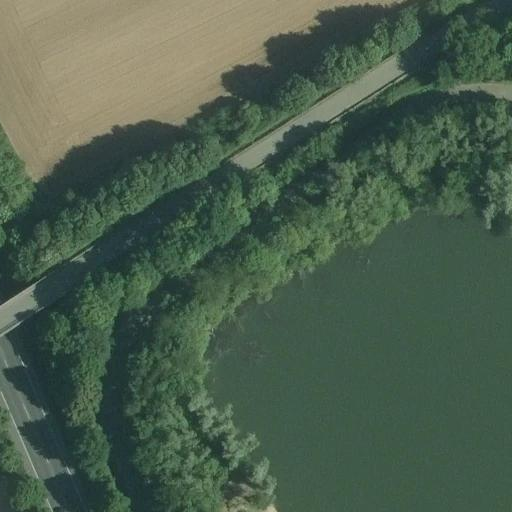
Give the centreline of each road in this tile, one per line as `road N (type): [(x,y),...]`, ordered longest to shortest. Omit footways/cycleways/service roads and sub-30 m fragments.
road 1 (unclassified): [(64,283),(511,0)]
road 2 (primary): [(0,349),(68,511)]
